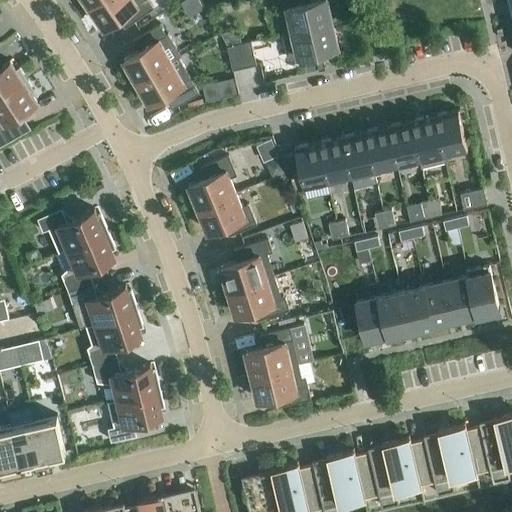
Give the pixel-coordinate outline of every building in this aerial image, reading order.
[(98,0),(90,6),(104,27),(122,14),(129,24),(153,7),(148,0),(98,0)] [(277,0),(285,33),(292,32),(292,31),(332,21),(326,0),(314,0),(296,4),(294,0),(277,0)] [(337,46),(332,21),(292,31),(292,32),(285,33),(285,32),(282,33),(288,57),(337,46)] [(181,56),(168,34),(165,35),(159,24),(137,37),(143,48),(124,59),(136,80),(171,60),(171,59),(177,56),(178,58),(181,56)] [(250,40),(239,43),(244,67),(256,64),(250,40)] [(244,67),(239,43),(227,46),(233,69),(244,67)] [(171,60),(136,80),(149,102),(168,91),(176,105),(198,92),(178,58),(177,56),(171,59),(171,60)] [(0,96),(27,79),(19,67),(16,69),(10,60),(0,66),(0,96)] [(315,60),(305,62),(307,71),(317,69),(315,60)] [(221,97),(236,93),(233,78),(217,81),(221,97)] [(13,118),(37,102),(31,93),(35,91),(27,79),(0,96),(0,145),(23,133),(13,118)] [(459,109),(434,114),(443,154),(444,154),(467,149),(458,110),(460,110),(459,109)] [(434,114),(411,120),(420,160),(421,167),(446,161),(444,154),(443,154),(434,114)] [(411,120),(388,125),(397,165),(420,160),(411,120)] [(388,125),(365,131),(374,170),(397,165),(388,125)] [(365,131),(342,136),(351,176),(374,170),(365,131)] [(266,157),(282,152),(274,133),(259,139),(266,157)] [(342,136),(318,141),(327,181),(351,176),(342,136)] [(327,181),(318,141),(294,147),(304,187),(327,181)] [(189,184),(198,207),(243,189),(242,189),(236,191),(230,177),(237,175),(228,155),(205,165),(209,176),(189,184)] [(285,171),(279,157),(266,163),(272,177),(285,171)] [(460,192),(460,193),(464,209),(487,203),(483,187),(460,192)] [(243,189),(198,207),(208,230),(228,222),(233,233),(257,223),(252,212),(245,215),(236,192),(243,190),(243,189)] [(438,197),(429,199),(433,216),(442,214),(438,197)] [(433,216),(429,199),(421,201),(424,218),(433,216)] [(58,252),(67,248),(108,231),(98,207),(67,220),(62,207),(37,217),(43,230),(48,228),(58,252)] [(392,208),(383,210),(387,226),(395,224),(392,208)] [(387,226),(383,210),(374,212),(378,228),(387,226)] [(466,214),(454,217),(457,227),(469,224),(466,214)] [(457,227),(454,217),(443,220),(445,230),(457,227)] [(345,219),(337,221),(340,237),(349,235),(345,219)] [(302,221),(291,225),(295,240),(307,236),(302,221)] [(340,237),(337,221),(328,223),(332,239),(340,237)] [(422,225),(410,227),(412,237),(424,235),(422,225)] [(412,237),(410,227),(398,230),(401,240),(412,237)] [(61,273),(68,290),(93,281),(88,268),(118,255),(108,231),(67,248),(73,262),(61,273)] [(377,235),(366,238),(368,248),(380,245),(377,235)] [(221,266),(228,290),(274,275),(267,253),(272,251),(268,238),(238,248),(242,259),(221,266)] [(368,248),(366,238),(354,240),(356,250),(368,248)] [(466,269),(467,275),(468,275),(477,313),(499,308),(489,264),(466,269)] [(274,275),(228,290),(236,313),(257,307),(261,318),(289,309),(285,297),(281,299),(274,275)] [(468,275),(467,275),(446,280),(456,324),(466,322),(465,316),(477,313),(468,275)] [(446,280),(424,285),(432,323),(444,321),(446,326),(456,324),(446,280)] [(91,308),(95,322),(137,308),(129,283),(97,294),(93,281),(68,290),(74,307),(91,308)] [(424,285),(401,290),(412,334),(422,332),(421,326),(432,323),(424,285)] [(401,290),(379,295),(388,334),(400,331),(401,337),(412,334),(401,290)] [(388,334),(379,295),(356,301),(366,345),(377,342),(376,336),(388,334)] [(0,305),(0,319),(9,318),(5,304),(0,305)] [(114,343),(145,333),(137,308),(95,322),(86,325),(92,343),(87,347),(93,364),(118,357),(114,343)] [(293,323),(307,378),(320,375),(307,320),(293,323)] [(246,350),(251,374),(298,363),(289,327),(265,333),(267,345),(246,350)] [(29,342),(32,356),(42,353),(39,339),(29,342)] [(113,384),(117,398),(160,388),(154,362),(121,370),(118,357),(93,364),(97,382),(113,384)] [(298,363),(251,374),(257,398),(279,393),(282,405),(311,398),(305,376),(301,377),(298,363)] [(160,388),(117,398),(108,400),(114,426),(108,427),(111,440),(137,434),(134,421),(166,413),(160,388)] [(494,422),(466,429),(476,472),(490,469),(493,480),(510,476),(508,465),(511,463),(511,413),(493,418),(494,422)] [(57,414),(34,420),(45,468),(55,466),(52,455),(66,451),(57,414)] [(12,425),(20,462),(33,459),(35,470),(45,468),(34,420),(12,425)] [(438,435),(411,442),(421,485),(435,481),(437,493),(455,489),(452,478),(476,472),(466,429),(465,422),(464,423),(464,424),(437,431),(438,435)] [(0,466),(20,462),(12,425),(0,427),(0,466)] [(383,448),(355,454),(365,498),(379,494),(382,506),(399,502),(396,490),(421,485),(411,442),(409,435),(408,436),(408,437),(382,443),(383,448)] [(327,461),(299,467),(309,510),(323,507),(324,511),(342,511),(340,503),(365,498),(355,454),(354,448),(352,448),(353,450),(326,456),(327,461)] [(302,511),(309,510),(299,467),(298,461),(297,461),(297,463),(270,469),(271,474),(242,480),(249,511),(302,511)] [(137,498),(138,504),(140,511),(200,511),(195,491),(167,498),(165,493),(139,500),(138,498),(137,498)]
